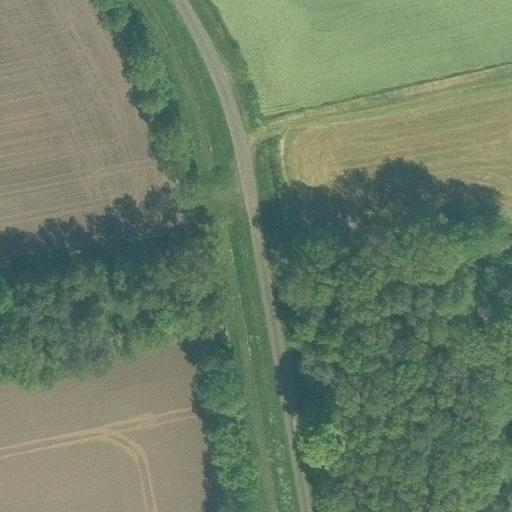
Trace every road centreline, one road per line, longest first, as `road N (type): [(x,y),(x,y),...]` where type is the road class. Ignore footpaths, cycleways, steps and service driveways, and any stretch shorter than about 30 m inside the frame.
road 1 (unclassified): [(304,511),(245,183),(225,102),(178,0)]
road 2 (track): [(454,511),(493,438),(498,371),(471,243),(446,237),(263,269)]
